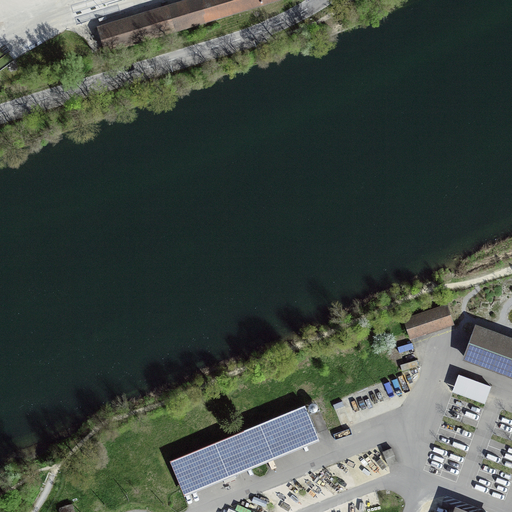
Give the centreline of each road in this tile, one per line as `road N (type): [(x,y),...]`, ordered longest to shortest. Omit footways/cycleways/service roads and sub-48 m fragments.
road 1 (tertiary): [(0,112),(241,39),(321,0)]
road 2 (unknown): [(199,511),(300,460),(430,411)]
road 3 (unknown): [(403,511),(413,474),(304,511)]
